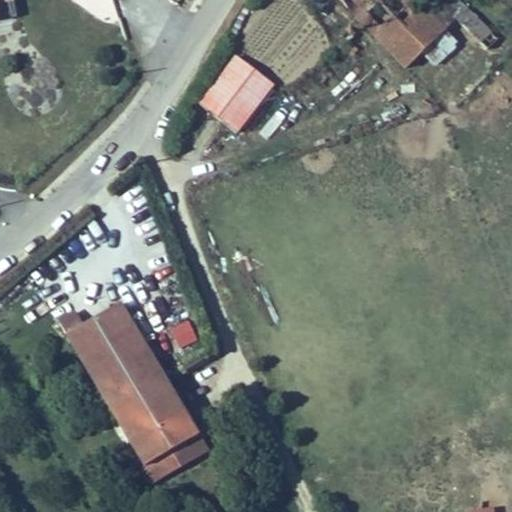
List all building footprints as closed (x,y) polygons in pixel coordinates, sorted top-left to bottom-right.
[(0,0),(0,22),(15,20),(10,0),(0,0)] [(395,15),(382,0),(317,0),(381,75),(419,43),(395,15)] [(413,0),(395,15),(419,43),(425,51),(439,39),(452,28),(428,0),(413,0)] [(466,46),(452,28),(439,39),(454,56),(466,46)] [(322,51),(329,58),(339,48),(332,41),(322,51)] [(228,136),(262,86),(223,60),(189,110),(228,136)] [(94,322),(71,333),(140,473),(195,445),(126,306),(94,322)] [(187,318),(166,327),(176,350),(197,340),(187,318)]
